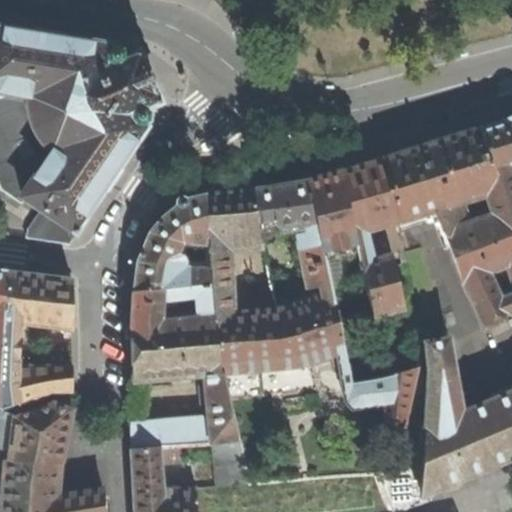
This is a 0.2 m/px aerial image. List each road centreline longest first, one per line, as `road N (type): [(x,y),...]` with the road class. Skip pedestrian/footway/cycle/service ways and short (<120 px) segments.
road 1 (tertiary): [(244,76),(284,106),(335,115),(511,71)]
road 2 (residential): [(102,265),(97,353),(108,511)]
road 3 (residential): [(244,76),(142,193),(102,265)]
road 4 (tertiary): [(244,76),(161,20),(42,0)]
